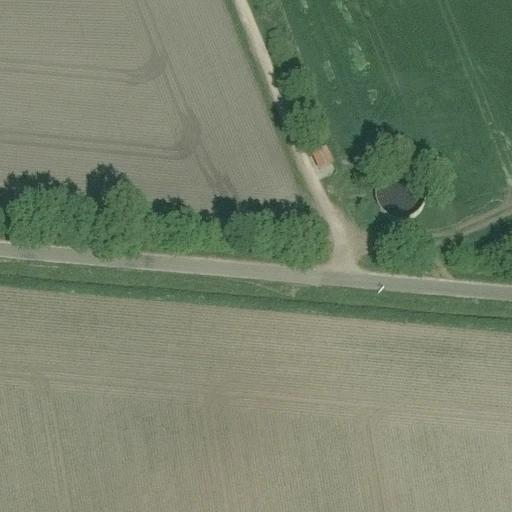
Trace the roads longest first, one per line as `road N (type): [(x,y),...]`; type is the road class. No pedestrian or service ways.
road 1 (unclassified): [(511,294),(0,248)]
road 2 (track): [(333,277),(340,237),(322,210),(242,0)]
